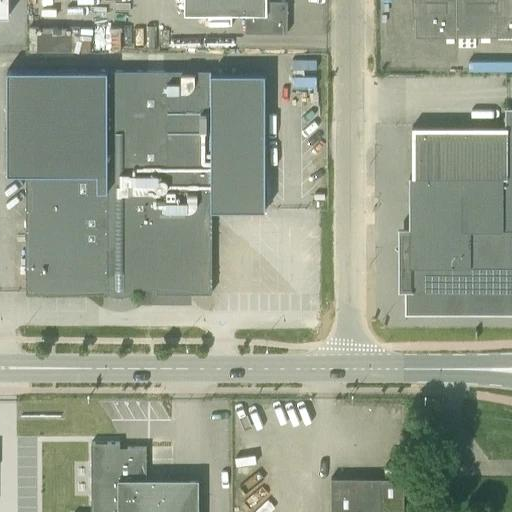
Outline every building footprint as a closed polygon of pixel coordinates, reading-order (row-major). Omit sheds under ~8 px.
[(0,0),(0,15),(10,15),(9,0),(0,0)] [(245,14),(245,32),(287,32),(287,0),(266,0),(184,0),(185,13),(245,14)] [(511,0),(415,0),(415,35),(511,34),(511,0)] [(211,70),(191,70),(8,70),(8,174),(26,174),(26,292),(107,293),(111,294),(115,295),(119,296),(123,296),(128,294),(131,293),(135,290),(137,288),(156,288),(156,293),(211,293),(211,209),(265,209),(265,72),(211,72),(211,70)] [(511,106),(505,106),(505,126),(433,127),(413,127),(413,176),(409,176),(409,249),(405,249),(399,255),(399,260),(405,265),(405,313),(511,312),(511,106)] [(198,511),(199,498),(199,478),(146,478),(146,447),(119,447),(119,442),(91,442),(91,462),(91,511),(198,511)] [(403,511),(404,497),(404,478),(349,478),(349,474),(347,472),(339,472),(337,474),(337,478),(332,478),(331,511),(403,511)]
